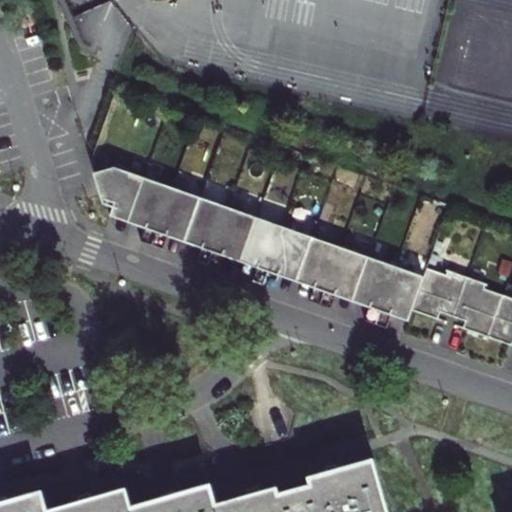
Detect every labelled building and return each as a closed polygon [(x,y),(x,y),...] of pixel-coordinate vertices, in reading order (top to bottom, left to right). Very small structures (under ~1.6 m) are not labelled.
[(118,220),(131,225),(147,179),(117,169),(100,174),(110,205),(114,206),(118,220)] [(202,199),(147,179),(131,225),(148,231),(169,238),(186,244),(202,199)] [(258,218),(202,199),(186,244),(203,250),(225,257),(242,264),(258,218)] [(313,238),(258,218),(242,264),(259,270),(280,277),(297,283),(313,238)] [(169,238),(148,231),(143,244),(164,252),(169,238)] [(368,258),(313,238),(297,283),(314,289),(335,296),(352,302),(368,258)] [(225,257),(203,250),(198,264),(220,271),(225,257)] [(424,277),(368,258),(352,302),(369,309),(391,316),(408,322),(412,311),(424,277)] [(424,277),(412,311),(436,320),(439,312),(465,322),(462,330),(511,347),(511,345),(511,299),(483,289),(485,284),(447,271),(446,275),(426,268),(424,277)] [(280,277),(259,270),(254,283),(275,291),(280,277)] [(330,310),(335,296),(314,289),(309,302),(330,310)] [(391,316),(369,309),(365,323),(386,330),(391,316)] [(0,511),(387,511),(373,461),(311,479),(313,486),(279,495),(277,489),(216,506),(210,487),(131,509),(126,490),(49,511),(47,511),(42,493),(0,505),(0,511)]
